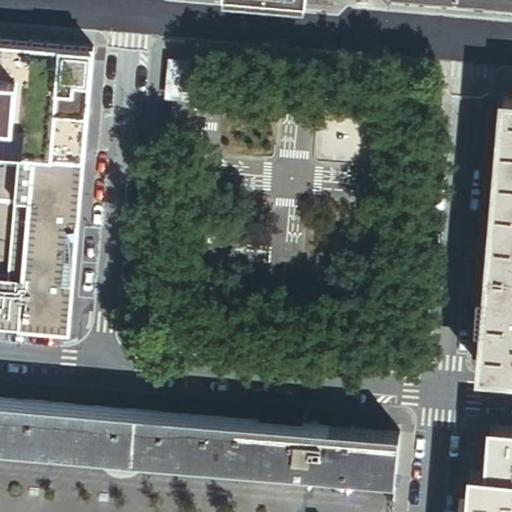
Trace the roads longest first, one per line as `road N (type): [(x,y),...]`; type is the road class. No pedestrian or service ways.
road 1 (residential): [(472,42),(439,393)]
road 2 (unclassified): [(135,14),(101,364)]
road 3 (residential): [(101,364),(439,393)]
road 4 (residential): [(135,14),(472,42)]
road 5 (residential): [(0,2),(135,14)]
